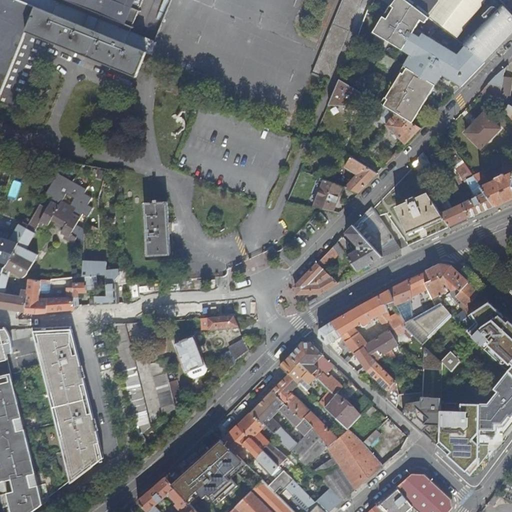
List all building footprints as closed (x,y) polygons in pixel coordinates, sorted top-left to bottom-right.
[(58,0),(57,1),(54,0),(39,0),(36,7),(18,0),(0,0),(0,102),(21,111),(49,41),(136,77),(146,52),(150,53),(155,41),(151,40),(130,31),(143,0),(58,0)] [(361,0),(342,0),(312,73),(329,80),(361,0)] [(466,82),(485,62),(467,47),(459,55),(424,34),(417,29),(422,21),(426,24),(430,18),(405,0),(384,0),(384,2),(391,6),(395,9),(389,20),(385,18),(375,34),(412,56),(405,66),(436,85),(443,74),(463,86),(466,82)] [(405,0),(430,18),(431,17),(457,37),(485,1),(484,0),(443,0),(442,2),(439,0),(405,0)] [(511,0),(500,0),(506,6),(511,12),(511,0)] [(476,38),(467,47),(485,62),(500,48),(501,44),(503,42),(504,40),(505,37),(511,30),(511,12),(506,6),(500,13),(494,7),(486,15),(489,18),(473,35),(476,38)] [(472,34),(462,44),(463,45),(467,47),(476,38),(473,35),(472,34)] [(388,70),(395,60),(383,53),(377,64),(388,70)] [(412,123),(436,85),(405,66),(382,105),(398,114),(412,123)] [(481,92),(499,106),(504,76),(505,69),(505,67),(481,92)] [(511,105),(511,87),(511,76),(511,77),(504,76),(499,106),(511,119),(511,105)] [(349,113),(359,90),(337,79),(326,102),(349,113)] [(368,79),(360,92),(372,98),(379,86),(368,79)] [(485,113),(465,132),(481,148),(501,128),(485,113)] [(387,125),(406,144),(421,129),(412,123),(398,114),(387,125)] [(458,164),(463,160),(443,132),(438,137),(458,164)] [(441,174),(449,169),(440,154),(441,153),(435,144),(426,149),(441,174)] [(346,166),(352,157),(348,154),(341,163),(346,166)] [(431,173),(420,156),(411,165),(420,180),(431,173)] [(352,157),(346,166),(358,174),(346,187),(360,192),(378,173),(352,157)] [(463,160),(458,164),(457,165),(465,181),(469,179),(474,176),(474,175),(463,160)] [(0,185),(7,188),(12,173),(14,170),(5,168),(0,166),(0,185)] [(99,169),(97,178),(102,180),(105,171),(99,169)] [(449,169),(441,174),(446,182),(451,178),(454,177),(449,169)] [(487,184),(482,187),(496,206),(511,198),(511,173),(508,175),(505,169),(495,174),(497,180),(487,184)] [(479,182),(487,178),(483,171),(474,175),(474,176),(479,182)] [(5,269),(0,285),(0,307),(13,309),(26,311),(26,312),(29,290),(22,290),(22,296),(6,294),(9,276),(11,271),(24,278),(28,275),(38,255),(27,250),(36,233),(34,232),(39,222),(43,224),(44,221),(49,223),(51,220),(57,223),(63,227),(62,230),(64,231),(62,235),(67,237),(70,239),(68,242),(75,246),(79,239),(85,243),(85,230),(77,225),(84,213),(89,216),(93,209),(88,206),(92,198),(85,194),(86,190),(58,175),(53,184),(47,194),(53,198),(48,208),(41,204),(31,221),(29,225),(24,233),(7,264),(5,269)] [(474,176),(469,179),(477,197),(446,211),(438,200),(434,202),(444,217),(450,226),(496,206),(482,187),(479,182),(474,176)] [(334,211),(343,186),(321,178),(318,187),(321,188),(314,208),(322,209),(334,211)] [(451,178),(446,182),(456,198),(462,195),(451,178)] [(487,178),(479,182),(482,187),(487,184),(486,183),(488,182),(487,178)] [(12,180),(8,197),(15,198),(19,182),(12,180)] [(409,234),(444,217),(434,202),(428,192),(416,197),(415,196),(407,199),(408,201),(396,206),(409,234)] [(155,200),(155,202),(145,203),(148,256),(171,254),(169,201),(159,202),(158,200),(155,200)] [(372,208),(354,225),(383,256),(401,248),(372,208)] [(0,228),(4,217),(1,216),(0,219),(0,261),(7,264),(24,233),(29,225),(26,223),(24,223),(22,226),(20,225),(14,234),(11,240),(0,236),(0,228)] [(358,248),(348,255),(359,271),(361,270),(382,256),(383,256),(354,225),(345,234),(348,238),(350,236),(359,244),(358,248)] [(14,234),(0,229),(0,236),(11,240),(14,234)] [(350,242),(343,236),(338,241),(346,251),(350,247),(348,244),(350,242)] [(339,254),(353,274),(359,271),(348,255),(346,251),(338,241),(302,280),(295,287),(298,294),(303,293),(322,292),(339,283),(324,269),(339,254)] [(74,297),(75,306),(76,306),(80,306),(79,293),(87,292),(87,290),(99,289),(98,275),(108,276),(108,285),(116,284),(116,280),(121,275),(121,274),(120,272),(120,271),(108,271),(108,262),(85,262),(84,272),(84,277),(87,276),(87,282),(75,283),(74,283),(74,288),(74,297)] [(452,296),(469,317),(470,316),(491,302),(452,266),(442,264),(428,271),(433,280),(427,283),(429,288),(434,298),(433,298),(436,305),(442,302),(444,301),(442,297),(443,296),(442,295),(449,291),(448,289),(451,288),(454,295),(452,296)] [(119,284),(124,283),(126,283),(125,271),(121,272),(120,272),(121,274),(121,275),(116,280),(116,284),(119,284)] [(427,301),(433,298),(434,298),(429,288),(427,290),(425,288),(423,289),(422,286),(427,283),(433,280),(428,271),(410,280),(413,304),(415,317),(425,311),(429,307),(427,301)] [(42,285),(46,285),(48,285),(48,279),(42,279),(42,281),(30,280),(29,290),(26,312),(37,313),(42,313),(47,312),(50,297),(41,298),(41,291),(41,290),(42,285)] [(402,308),(413,304),(410,280),(391,290),(397,304),(396,304),(398,307),(398,308),(400,312),(403,317),(406,316),(402,308)] [(92,299),(92,305),(97,305),(112,304),(117,304),(120,304),(119,296),(117,296),(117,291),(119,291),(119,284),(116,284),(108,285),(109,296),(97,296),(97,299),(92,299)] [(397,335),(407,329),(405,327),(407,325),(405,322),(403,317),(400,312),(391,317),(389,308),(387,305),(393,302),(394,305),(396,304),(397,304),(391,290),(350,312),(333,322),(343,336),(345,338),(347,341),(360,333),(355,327),(362,324),(365,328),(373,322),(374,323),(376,321),(374,319),(378,316),(386,327),(388,328),(391,325),(397,335)] [(415,317),(405,322),(407,325),(405,327),(407,329),(409,331),(417,338),(423,344),(454,313),(442,302),(436,305),(425,311),(415,317)] [(511,321),(491,302),(470,316),(478,323),(469,330),(483,346),(488,340),(494,346),(491,350),(505,364),(507,361),(511,365),(511,368),(510,371),(511,373),(511,321)] [(206,330),(239,326),(234,317),(209,319),(208,317),(205,317),(206,330)] [(164,331),(163,320),(151,320),(152,332),(164,331)] [(329,345),(343,336),(333,322),(321,329),(321,337),(329,345)] [(139,374),(126,323),(112,324),(124,370),(127,386),(138,428),(138,429),(141,438),(153,428),(139,374)] [(72,334),(74,333),(72,326),(36,329),(74,481),(101,461),(72,345),(73,340),(72,334)] [(0,329),(0,328),(0,361),(8,360),(7,354),(13,352),(13,350),(13,348),(13,346),(13,344),(12,341),(12,339),(11,337),(10,334),(9,332),(7,330),(6,329),(0,329)] [(31,329),(70,484),(74,481),(36,329),(31,329)] [(390,330),(368,344),(365,347),(372,355),(378,351),(383,357),(387,358),(401,349),(399,345),(390,330)] [(405,346),(417,338),(409,331),(399,338),(402,343),(403,342),(405,346)] [(87,385),(74,333),(72,334),(73,340),(72,345),(101,461),(104,458),(103,452),(99,437),(87,385)] [(351,348),(356,354),(365,347),(368,344),(360,333),(347,341),(345,338),(340,346),(344,348),(348,344),(351,348)] [(202,346),(200,347),(195,336),(176,343),(187,372),(207,365),(202,353),(204,353),(205,350),(204,346),(202,346)] [(343,336),(329,345),(340,355),(342,351),(344,348),(340,346),(345,338),(343,336)] [(237,360),(250,350),(245,339),(230,348),(237,360)] [(335,371),(337,368),(331,362),(331,363),(325,358),(325,356),(311,343),(303,343),(290,357),(299,365),(301,362),(317,377),(330,391),(336,396),(338,394),(344,387),(332,375),(329,373),(333,369),(335,371)] [(348,344),(344,348),(342,351),(340,355),(349,363),(352,358),(346,352),(351,348),(348,344)] [(377,363),(383,357),(378,351),(372,355),(365,347),(356,354),(365,366),(358,371),(363,376),(369,371),(377,362),(377,363)] [(444,364),(443,363),(442,362),(431,351),(426,347),(424,371),(423,392),(422,401),(408,403),(405,414),(420,428),(422,405),(442,406),(444,364)] [(443,363),(452,371),(461,361),(451,351),(442,362),(443,363)] [(306,389),(317,377),(301,362),(299,365),(290,357),(281,366),(290,374),(300,383),(306,389)] [(164,360),(151,363),(165,416),(173,410),(177,409),(164,360)] [(389,390),(384,396),(388,399),(399,391),(397,383),(397,381),(377,363),(377,362),(369,371),(389,390)] [(489,403),(485,403),(507,424),(511,417),(511,373),(510,371),(494,389),(498,393),(489,403)] [(32,511),(45,503),(12,373),(0,376),(0,492),(5,511),(32,511)] [(290,374),(273,391),(303,420),(305,418),(314,427),(321,435),(329,448),(340,438),(339,438),(293,393),(295,392),(294,390),(300,383),(290,374)] [(396,403),(394,405),(405,414),(408,403),(422,401),(423,392),(404,393),(403,387),(401,387),(400,382),(397,383),(399,391),(400,399),(403,402),(400,406),(396,403)] [(273,391),(252,413),(266,426),(267,424),(284,441),(283,442),(292,450),(314,427),(305,418),(303,420),(273,391)] [(330,391),(320,402),(325,407),(336,396),(330,391)] [(355,410),(338,394),(336,396),(325,407),(327,409),(348,429),(373,404),(372,402),(365,396),(355,407),(356,409),(355,410)] [(462,411),(442,411),(442,425),(441,440),(438,444),(471,476),(480,466),(480,445),(475,440),(481,429),(481,404),(462,403),(462,411)] [(502,429),(507,424),(485,403),(481,404),(481,429),(502,429)] [(442,411),(442,406),(422,405),(420,428),(427,435),(427,424),(430,424),(430,427),(438,430),(442,425),(442,411)] [(323,413),(344,433),(348,429),(327,409),(323,413)] [(252,413),(239,426),(280,466),(288,458),(271,443),(260,432),(266,426),(252,413)] [(375,428),(368,422),(360,431),(367,437),(375,428)] [(278,469),(280,466),(239,426),(224,441),(232,449),(237,454),(246,445),(258,458),(258,459),(273,474),(278,469)] [(344,500),(357,489),(331,451),(329,448),(321,435),(314,427),(292,450),(294,453),(299,457),(332,489),(344,500)] [(383,433),(378,429),(365,442),(364,443),(348,429),(344,433),(339,438),(340,438),(343,441),(355,453),(376,472),(385,465),(369,447),(383,433)] [(340,438),(329,448),(331,451),(343,441),(340,438)] [(236,470),(245,462),(237,454),(232,449),(224,441),(222,439),(210,450),(208,448),(199,456),(189,465),(185,461),(184,462),(169,475),(166,478),(189,502),(200,492),(202,494),(206,498),(207,498),(210,495),(214,500),(219,505),(228,496),(225,494),(231,488),(234,491),(239,486),(230,476),(236,470)] [(331,451),(357,489),(376,472),(355,453),(343,441),(331,451)] [(288,458),(280,466),(285,471),(288,468),(299,457),(294,453),(288,458)] [(286,471),(270,486),(279,495),(288,485),(313,510),(311,511),(326,511),(319,504),(317,502),(287,473),(286,471)] [(398,487),(399,489),(412,505),(413,505),(414,507),(420,511),(449,511),(454,507),(453,499),(425,474),(413,474),(398,487)] [(198,511),(189,502),(166,478),(139,502),(148,511),(161,511),(155,506),(169,494),(178,503),(176,505),(182,511),(198,511)] [(296,511),(279,495),(270,487),(270,486),(264,480),(248,495),(231,511),(296,511)] [(231,488),(225,494),(228,496),(234,491),(231,488)] [(332,489),(317,502),(319,504),(326,511),(330,511),(344,500),(332,489)] [(399,489),(382,504),(389,511),(408,511),(414,507),(413,505),(412,505),(399,489)]
